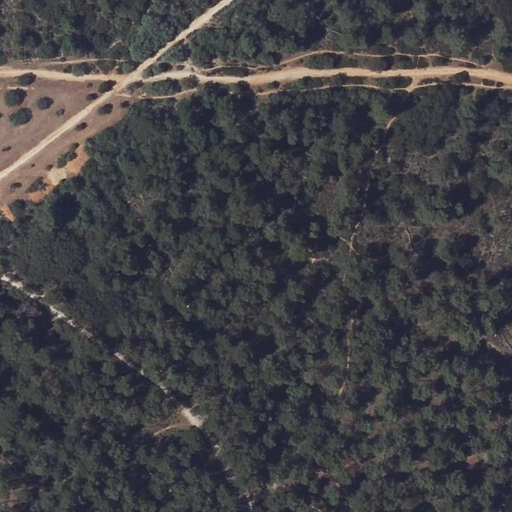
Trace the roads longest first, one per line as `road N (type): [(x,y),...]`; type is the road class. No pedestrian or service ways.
road 1 (track): [(0,74),(511,76)]
road 2 (track): [(247,511),(198,416),(152,370),(0,273)]
road 3 (track): [(237,0),(0,175)]
